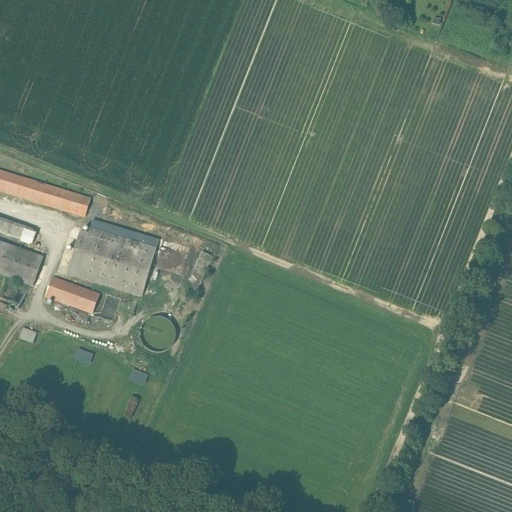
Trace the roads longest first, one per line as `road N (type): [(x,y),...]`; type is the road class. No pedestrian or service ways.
road 1 (track): [(378,511),(511,168)]
road 2 (unclassified): [(240,511),(0,417)]
